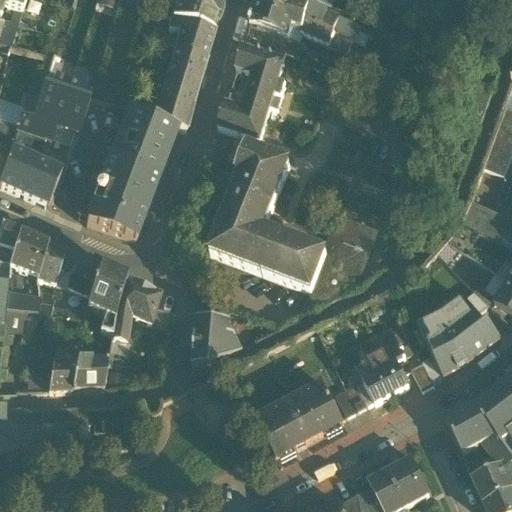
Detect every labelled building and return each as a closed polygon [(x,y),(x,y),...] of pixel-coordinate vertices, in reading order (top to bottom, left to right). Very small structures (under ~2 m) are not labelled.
[(0,0),(0,19),(2,11),(22,17),(26,0),(0,0)] [(151,0),(177,8),(172,23),(214,36),(225,0),(151,0)] [(300,9),(302,0),(259,0),(258,7),(306,24),(352,45),(353,45),(358,33),(310,12),(300,9)] [(307,0),(320,5),(335,11),(338,0),(307,0)] [(348,53),(352,45),(306,24),(258,7),(251,30),(289,44),(293,32),(302,34),(301,38),(346,57),(348,53)] [(0,42),(8,26),(0,22),(0,42)] [(205,67),(214,36),(172,23),(171,23),(167,36),(178,39),(173,57),(174,58),(153,125),(177,133),(185,137),(195,101),(205,67)] [(0,42),(0,48),(1,48),(0,52),(0,55),(8,58),(9,52),(10,50),(11,50),(18,29),(8,26),(0,42)] [(298,47),(289,44),(251,30),(244,52),(285,65),(287,60),(300,66),(305,50),(298,47)] [(289,44),(298,47),(301,38),(302,34),(293,32),(289,44)] [(279,86),(285,65),(244,52),(236,75),(254,80),(243,115),(226,109),(220,128),(218,133),(260,146),(268,120),(271,112),(278,115),(285,91),(286,88),(279,86)] [(364,88),(380,95),(385,85),(369,78),(364,88)] [(20,121),(21,121),(33,126),(35,117),(43,90),(33,87),(28,103),(26,102),(22,114),(20,121)] [(48,122),(79,132),(88,104),(44,89),(43,90),(35,117),(48,122)] [(470,101),(490,108),(494,97),(474,90),(470,101)] [(461,128),(479,137),(490,108),(470,101),(461,128)] [(22,114),(0,105),(0,125),(18,132),(21,121),(20,121),(22,114)] [(484,174),(504,182),(511,160),(511,116),(506,114),(484,174)] [(86,229),(135,247),(144,222),(145,223),(151,208),(149,207),(177,133),(153,125),(128,115),(86,229)] [(18,132),(16,138),(23,140),(44,146),(48,131),(49,128),(47,127),(48,122),(35,117),(33,126),(21,121),(18,132)] [(79,132),(48,122),(47,127),(49,128),(48,131),(76,140),(79,132)] [(0,152),(10,157),(11,156),(16,138),(18,132),(0,125),(0,152)] [(48,131),(44,146),(48,148),(49,144),(72,152),(76,140),(48,131)] [(0,186),(10,157),(0,152),(0,186)] [(212,260),(312,298),(323,269),(326,259),(324,258),(265,235),(290,170),(247,154),(237,179),(241,181),(237,192),(237,193),(212,260)] [(24,162),(11,156),(10,157),(0,186),(0,190),(33,205),(46,171),(31,165),(34,158),(27,155),(24,162)] [(61,178),(46,171),(33,205),(48,212),(61,178)] [(480,240),(511,254),(511,226),(507,224),(471,208),(463,232),(480,240)] [(338,222),(324,258),(326,259),(323,269),(332,273),(344,240),(371,250),(375,236),(338,222)] [(0,259),(12,262),(14,255),(20,235),(5,228),(1,240),(1,241),(0,243),(0,259)] [(449,249),(466,259),(472,250),(480,240),(463,232),(449,249)] [(9,270),(38,281),(48,248),(48,247),(20,235),(14,255),(12,262),(10,267),(9,270)] [(332,273),(358,283),(371,250),(344,240),(332,273)] [(65,255),(48,248),(38,281),(37,284),(55,289),(55,288),(65,255)] [(481,255),(472,250),(466,259),(475,265),(481,255)] [(101,271),(65,255),(55,288),(67,292),(90,303),(101,271)] [(500,281),(509,286),(511,288),(511,274),(481,255),(475,265),(500,281)] [(312,298),(319,310),(333,303),(362,290),(358,283),(332,273),(323,269),(312,298)] [(126,282),(101,271),(90,303),(87,312),(104,320),(114,325),(116,313),(126,282)] [(23,277),(11,277),(10,294),(22,295),(23,277)] [(509,286),(500,281),(493,292),(502,297),(509,286)] [(160,298),(126,282),(116,313),(114,325),(111,340),(111,345),(126,347),(130,319),(150,328),(156,311),(160,298)] [(0,286),(0,331),(4,332),(5,315),(7,298),(8,288),(8,287),(0,286)] [(511,288),(509,286),(502,297),(494,309),(511,320),(511,288)] [(502,297),(493,292),(485,306),(492,313),(494,309),(502,297)] [(27,317),(37,318),(38,307),(38,303),(15,299),(7,298),(5,315),(27,317)] [(474,298),(465,305),(477,320),(489,311),(474,298)] [(197,319),(229,322),(229,313),(201,303),(197,316),(197,319)] [(486,324),(482,327),(477,320),(465,305),(444,320),(424,330),(431,344),(426,347),(433,361),(444,382),(467,369),(501,344),(486,324)] [(52,308),(38,307),(37,318),(43,319),(50,320),(52,310),(52,308)] [(50,320),(61,320),(67,322),(69,314),(52,310),(50,320)] [(172,335),(175,315),(156,311),(150,328),(149,330),(172,335)] [(69,314),(67,322),(85,325),(86,317),(69,314)] [(27,319),(27,317),(5,315),(4,332),(3,336),(21,338),(27,319)] [(27,319),(21,338),(19,347),(31,350),(38,323),(27,319)] [(192,367),(209,369),(242,352),(234,335),(229,335),(230,323),(229,322),(197,319),(196,319),(195,336),(194,336),(192,363),(192,367)] [(83,334),(85,325),(67,322),(61,320),(60,329),(83,334)] [(111,340),(114,325),(104,320),(99,337),(101,337),(111,340)] [(360,380),(375,409),(409,392),(397,368),(406,364),(390,334),(365,346),(374,364),(369,367),(372,373),(360,380)] [(64,340),(60,367),(77,367),(82,342),(64,340)] [(126,347),(111,345),(109,356),(124,359),(126,347)] [(444,382),(433,361),(422,366),(423,369),(433,388),(444,382)] [(29,365),(28,397),(49,397),(53,368),(29,365)] [(107,366),(77,367),(72,396),(103,395),(103,394),(107,366)] [(72,396),(77,367),(60,367),(53,367),(53,368),(49,397),(72,396)] [(433,388),(423,369),(412,375),(422,396),(434,390),(433,388)] [(106,390),(120,391),(122,377),(108,376),(106,390)] [(476,410),(474,412),(496,441),(501,447),(509,440),(511,438),(511,382),(511,384),(511,385),(511,390),(504,396),(500,392),(487,402),(490,407),(479,415),(476,410)] [(511,385),(511,384),(500,392),(504,396),(511,390),(511,385)] [(255,424),(275,462),(343,426),(323,387),(255,424)] [(357,390),(347,395),(358,417),(368,411),(357,390)] [(347,422),(358,417),(347,395),(336,400),(347,422)] [(490,407),(487,402),(476,410),(479,415),(490,407)] [(41,411),(41,428),(59,428),(72,428),(77,428),(76,412),(76,411),(41,411)] [(87,411),(76,412),(77,428),(87,427),(87,411)] [(494,465),(500,473),(501,473),(504,475),(511,469),(511,461),(501,447),(496,441),(474,412),(446,426),(464,458),(482,448),(494,465)] [(117,421),(103,421),(103,434),(117,434),(117,421)] [(87,427),(77,428),(77,443),(89,443),(89,427),(87,427)] [(6,454),(19,454),(60,454),(59,428),(41,428),(42,434),(5,434),(6,454)] [(73,454),(72,428),(59,428),(60,454),(73,454)] [(112,438),(112,453),(126,453),(126,438),(112,438)] [(370,491),(380,511),(391,511),(401,507),(402,511),(404,511),(431,499),(413,463),(367,486),(370,491)] [(469,475),(474,485),(500,473),(494,465),(487,467),(469,475)] [(474,485),(484,508),(511,495),(511,469),(504,475),(501,473),(500,473),(474,485)] [(380,511),(370,491),(357,498),(359,511),(380,511)] [(511,511),(511,495),(484,508),(486,511),(511,511)] [(359,511),(357,498),(339,507),(341,511),(359,511)]
